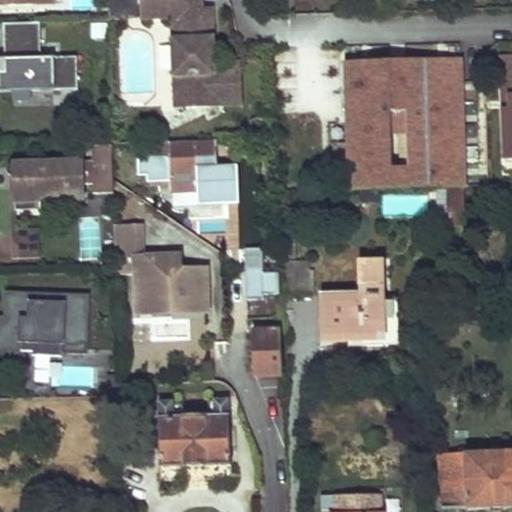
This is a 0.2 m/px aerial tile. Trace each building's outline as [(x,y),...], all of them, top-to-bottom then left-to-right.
[(0,0),(0,9),(19,9),(18,0),(0,0)] [(18,0),(19,9),(57,8),(56,0),(18,0)] [(126,0),(109,0),(110,19),(127,18),(126,0)] [(142,17),(141,0),(126,0),(127,18),(142,17)] [(141,0),(142,17),(173,15),(176,106),(243,104),(242,63),(215,64),(213,6),(203,7),(202,0),(141,0)] [(5,72),(0,72),(0,91),(77,90),(76,56),(40,57),(39,23),(3,24),(5,72)] [(511,157),(511,58),(502,59),(504,99),(511,98),(511,112),(504,112),(506,158),(511,157)] [(345,63),(349,190),(464,186),(461,59),(345,63)] [(137,156),(138,173),(146,173),(147,180),(169,179),(169,189),(226,187),(226,165),(216,166),(216,138),(167,140),(168,155),(137,156)] [(113,146),(96,147),(97,193),(114,193),(113,146)] [(83,162),(19,164),(13,164),(11,164),(8,166),(7,167),(6,170),(7,174),(8,175),(9,176),(11,177),(14,177),(19,177),(19,189),(15,189),(16,211),(38,211),(38,202),(68,201),(68,189),(72,185),(84,185),(83,162)] [(235,165),(226,165),(226,187),(198,188),(198,203),(236,202),(235,165)] [(12,244),(17,244),(16,229),(16,211),(15,189),(19,189),(19,177),(14,177),(11,177),(12,244)] [(465,222),(464,188),(447,189),(448,217),(459,216),(459,222),(465,222)] [(459,216),(448,217),(448,226),(465,225),(465,222),(459,222),(459,216)] [(142,225),(114,224),(115,250),(143,249),(142,225)] [(16,229),(17,244),(39,243),(39,229),(16,229)] [(0,261),(10,262),(11,234),(0,233),(0,261)] [(280,240),(281,260),(295,260),(294,240),(280,240)] [(13,259),(40,258),(39,243),(17,244),(12,244),(13,259)] [(143,249),(115,250),(116,276),(137,275),(138,302),(172,301),(173,313),(208,311),(208,269),(175,270),(174,256),(143,257),(143,249)] [(262,249),(243,250),(243,298),(277,298),(277,273),(262,274),(262,249)] [(323,296),(323,342),(383,341),(383,301),(383,263),(361,263),(361,295),(323,296)] [(280,270),(282,297),(313,297),(312,269),(280,270)] [(0,359),(22,360),(23,349),(37,349),(36,353),(57,354),(57,351),(85,352),(87,298),(8,295),(7,313),(15,314),(15,321),(0,320),(0,359)] [(172,301),(138,302),(138,314),(173,313),(172,301)] [(397,301),(383,301),(383,341),(383,345),(397,345),(397,301)] [(257,333),(258,377),(282,376),(280,332),(257,333)] [(119,395),(128,395),(128,378),(118,379),(119,395)] [(158,402),(160,468),(231,465),(229,400),(213,400),(213,419),(174,421),(173,401),(158,402)] [(511,508),(511,452),(441,455),(443,510),(467,509),(467,510),(511,508)] [(381,511),(381,496),(321,496),(321,511),(346,511),(381,511)]
